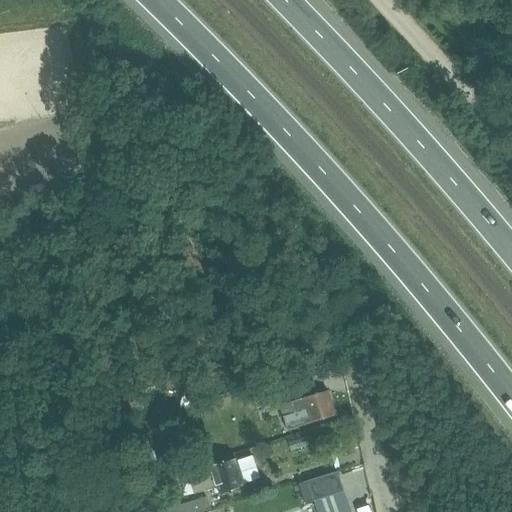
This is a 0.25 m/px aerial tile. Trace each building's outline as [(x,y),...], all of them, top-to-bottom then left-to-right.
[(155,387),(152,374),(134,378),(137,391),(155,387)] [(318,395),(279,407),(287,432),(336,416),(328,392),(318,395)] [(181,427),(174,429),(180,457),(187,455),(181,427)] [(196,445),(187,448),(193,464),(202,461),(196,445)] [(236,460),(211,467),(210,462),(177,472),(180,479),(188,476),(194,495),(216,488),(219,496),(245,487),(244,484),(260,479),(253,457),(237,462),(236,460)] [(299,485),(306,505),(344,492),(338,473),(299,485)] [(114,480),(99,474),(92,494),(107,499),(114,480)] [(354,483),(344,492),(354,503),(364,494),(354,483)] [(206,498),(161,511),(205,511),(210,510),(206,498)]
